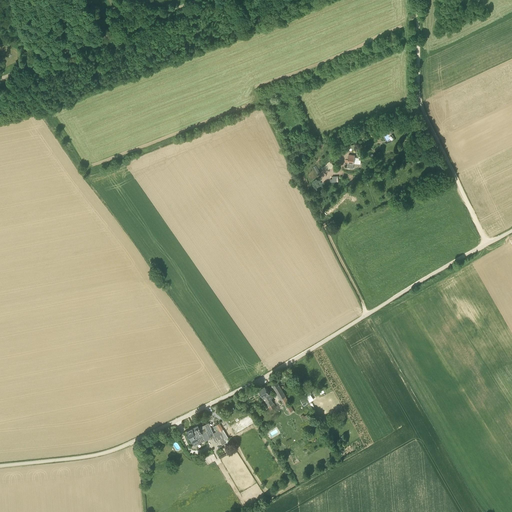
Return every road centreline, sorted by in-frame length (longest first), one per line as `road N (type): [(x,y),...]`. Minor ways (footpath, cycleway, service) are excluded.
road 1 (unclassified): [(0,465),(125,445),(271,373),(511,230)]
road 2 (track): [(416,0),(421,110),(487,244)]
road 3 (track): [(0,78),(197,0)]
road 4 (track): [(344,156),(316,196),(364,316)]
